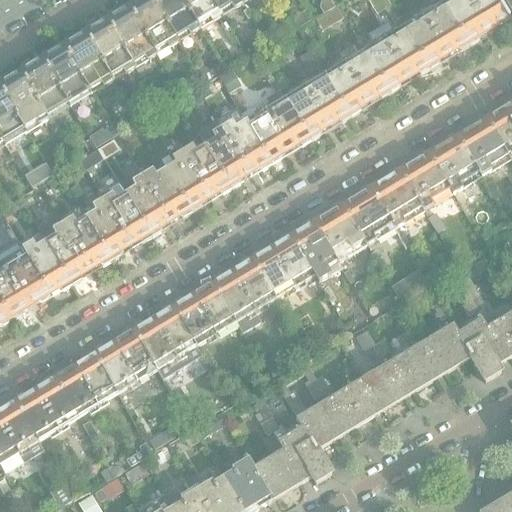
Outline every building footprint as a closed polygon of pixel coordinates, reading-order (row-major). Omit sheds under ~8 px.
[(178,45),(151,0),(144,0),(142,2),(139,0),(131,0),(129,2),(129,9),(128,10),(155,53),(166,46),(168,50),(178,45)] [(200,32),(180,0),(151,0),(178,45),(179,44),(177,40),(188,34),(190,38),(200,32)] [(222,19),(210,0),(180,0),(200,32),(201,31),(199,27),(210,21),(212,24),(222,19)] [(244,5),(240,0),(210,0),(222,19),(222,18),(220,14),(231,8),(234,11),(244,5)] [(274,5),(270,0),(264,0),(269,8),(274,5)] [(335,8),(329,0),(323,0),(322,1),(319,9),(323,16),(335,8)] [(387,0),(367,0),(377,16),(385,10),(391,7),(387,0)] [(509,20),(497,0),(451,0),(443,5),(470,48),(479,43),(478,39),(509,20)] [(470,48),(443,5),(403,29),(430,72),(439,67),(438,62),(457,51),(460,54),(470,48)] [(399,21),(391,7),(385,10),(394,24),(399,21)] [(337,9),(316,22),(323,33),(343,20),(337,9)] [(155,53),(128,10),(120,15),(113,11),(107,15),(107,22),(107,23),(135,70),(136,70),(134,66),(145,60),(147,63),(158,57),(155,53)] [(252,19),(247,11),(243,13),(248,21),(252,19)] [(135,70),(107,23),(99,28),(92,24),(86,28),(86,35),(85,36),(114,83),(112,79),(123,73),(125,77),(135,70)] [(230,32),(225,24),(221,26),(226,35),(230,32)] [(430,72),(403,29),(364,53),(390,96),(400,90),(399,86),(401,85),(417,75),(420,78),(430,72)] [(114,83),(85,36),(77,41),(70,37),(64,41),(64,48),(63,49),(90,93),(101,86),(104,89),(114,83)] [(90,93),(63,49),(55,54),(49,50),(42,54),(42,61),(69,105),(90,93)] [(321,69),(311,52),(299,59),(309,76),(321,69)] [(390,96),(364,53),(325,77),(351,120),(360,114),(359,110),(362,109),(378,99),(381,102),(390,96)] [(69,105),(42,61),(34,67),(27,63),(21,67),(21,74),(20,75),(46,119),(69,105)] [(205,69),(197,73),(204,85),(212,80),(205,69)] [(242,88),(233,73),(220,81),(230,96),(242,88)] [(46,119),(20,75),(12,80),(5,76),(0,78),(0,91),(24,132),(46,119)] [(351,120),(325,77),(285,100),(311,144),(320,138),(320,134),(322,133),(338,123),(341,126),(351,120)] [(311,144),(285,100),(273,79),(268,83),(275,95),(266,101),(271,109),(246,124),(271,168),(281,162),(280,158),(296,148),(298,147),(302,149),(311,144)] [(187,84),(177,90),(183,99),(193,93),(187,84)] [(211,97),(205,87),(199,91),(205,101),(211,97)] [(24,132),(0,91),(0,139),(3,145),(24,132)] [(197,94),(191,98),(196,107),(203,103),(197,94)] [(168,97),(157,103),(161,110),(172,104),(168,97)] [(511,160),(511,104),(510,104),(504,107),(503,111),(487,121),(511,161),(511,160)] [(131,112),(122,117),(130,131),(139,126),(131,112)] [(271,168),(246,124),(238,129),(228,113),(218,120),(224,130),(223,130),(249,176),(259,171),(262,173),(271,168)] [(511,161),(487,121),(485,122),(481,121),(476,124),(474,129),(458,138),(482,179),(511,161)] [(102,131),(88,139),(95,150),(116,137),(111,128),(103,133),(102,131)] [(249,176),(223,130),(214,135),(218,141),(206,148),(231,192),(241,186),(240,182),(249,176)] [(482,179),(458,138),(457,139),(452,138),(447,142),(446,146),(429,156),(453,196),(482,179)] [(113,142),(98,151),(104,161),(119,152),(113,142)] [(209,200),(182,155),(178,148),(158,160),(165,173),(191,216),(201,210),(200,206),(209,200)] [(231,192),(206,148),(197,154),(193,148),(182,155),(209,200),(219,195),(222,197),(231,192)] [(98,151),(79,162),(84,172),(104,161),(98,151)] [(453,196),(429,156),(428,157),(424,156),(418,159),(417,163),(400,173),(424,214),(453,196)] [(191,216),(165,173),(156,178),(152,172),(142,178),(170,224),(179,219),(182,221),(191,216)] [(424,214),(400,173),(399,174),(395,173),(389,176),(388,181),(371,191),(395,231),(424,214)] [(170,224),(142,178),(133,184),(137,190),(126,196),(152,240),(161,234),(160,230),(170,224)] [(501,198),(492,184),(486,187),(494,202),(501,198)] [(152,240),(126,196),(119,185),(99,197),(102,203),(130,248),(139,243),(142,245),(152,240)] [(395,231),(371,191),(370,191),(366,190),(360,194),(359,198),(342,208),(366,248),(395,231)] [(0,212),(5,222),(25,210),(18,199),(0,210),(0,212)] [(130,248),(102,203),(93,208),(96,214),(86,220),(112,264),(121,258),(120,254),(130,248)] [(366,248),(342,208),(341,209),(337,208),(332,211),(330,215),(313,225),(337,266),(366,248)] [(446,230),(436,215),(428,220),(438,235),(446,230)] [(112,264),(86,220),(76,226),(73,221),(63,227),(57,217),(56,218),(90,272),(99,267),(102,269),(112,264)] [(90,272),(56,218),(38,229),(72,288),(81,282),(80,278),(90,272)] [(337,266),(313,225),(311,227),(308,225),(302,229),(302,232),(291,239),(314,278),(318,284),(330,278),(341,271),(337,266)] [(72,288),(38,229),(37,230),(46,244),(36,250),(32,245),(23,251),(26,257),(50,296),(59,291),(62,293),(72,288)] [(414,247),(408,236),(400,240),(406,251),(414,247)] [(23,249),(16,237),(15,238),(9,242),(15,253),(22,250),(23,249)] [(314,278),(291,239),(289,240),(286,238),(280,242),(280,246),(263,256),(260,254),(253,258),(253,261),(251,263),(275,301),(314,278)] [(383,265),(376,253),(371,256),(378,268),(383,265)] [(50,296),(26,257),(0,272),(0,302),(11,321),(12,320),(16,321),(21,318),(22,314),(24,313),(39,304),(42,305),(48,302),(49,297),(50,296)] [(275,301),(251,263),(250,263),(247,262),(241,266),(241,269),(223,279),(220,278),(214,282),(214,285),(212,287),(235,325),(275,301)] [(488,270),(483,262),(472,268),(477,276),(488,270)] [(480,298),(463,270),(454,276),(470,303),(469,303),(476,315),(480,312),(474,302),(480,298)] [(355,282),(349,272),(344,275),(350,285),(355,282)] [(235,325),(212,287),(211,287),(207,286),(201,289),(201,293),(184,303),(181,302),(174,305),(174,309),(172,310),(196,349),(235,325)] [(336,301),(328,289),(323,292),(331,304),(336,301)] [(11,321),(0,302),(0,328),(3,329),(8,326),(9,322),(11,321)] [(476,315),(469,303),(462,308),(469,319),(476,315)] [(447,319),(440,308),(435,311),(441,323),(447,319)] [(196,349),(172,310),(171,311),(168,309),(162,313),(162,317),(144,327),(141,325),(135,329),(135,333),(133,334),(157,372),(163,382),(202,358),(196,349)] [(511,359),(511,316),(502,323),(497,315),(481,324),(505,363),(511,359)] [(505,363),(481,324),(480,322),(476,324),(478,327),(466,334),(464,331),(456,336),(471,361),(485,385),(501,375),(497,368),(505,363)] [(471,361),(456,336),(455,336),(452,331),(422,349),(440,379),(471,361)] [(157,372),(133,334),(132,335),(129,333),(122,337),(122,340),(105,351),(102,349),(96,353),(96,356),(93,357),(117,396),(157,372)] [(390,353),(383,342),(378,345),(385,356),(390,353)] [(385,356),(378,345),(372,349),(379,360),(385,356)] [(440,379),(422,349),(392,368),(410,397),(440,379)] [(117,396),(93,357),(92,358),(89,357),(83,360),(83,364),(65,375),(62,373),(56,376),(56,380),(54,381),(78,420),(117,396)] [(275,357),(264,363),(273,378),(284,372),(275,357)] [(410,397),(392,368),(362,385),(380,415),(410,397)] [(303,409),(293,392),(289,395),(286,389),(305,377),(309,383),(304,386),(314,402),(324,396),(323,394),(316,383),(307,369),(277,387),(293,415),(303,409)] [(328,390),(322,379),(316,383),(323,394),(328,390)] [(78,420),(54,381),(53,382),(49,381),(44,384),(44,388),(26,398),(22,397),(17,400),(17,404),(15,405),(38,443),(78,420)] [(380,415),(362,385),(330,405),(347,435),(380,415)] [(331,477),(317,453),(302,428),(292,434),(294,437),(289,440),(281,428),(278,430),(256,394),(250,398),(260,414),(255,417),(267,438),(273,434),(278,443),(285,453),(303,484),(311,480),(315,487),(331,477)] [(194,411),(186,398),(176,404),(184,417),(194,411)] [(44,453),(38,443),(15,405),(13,406),(10,404),(5,408),(4,411),(0,413),(0,466),(18,456),(23,465),(44,453)] [(347,435),(330,405),(299,424),(302,428),(317,453),(347,435)] [(207,438),(227,426),(220,415),(200,427),(207,438)] [(100,440),(89,423),(83,427),(93,444),(100,440)] [(155,452),(176,440),(170,430),(149,443),(155,452)] [(130,469),(152,455),(145,445),(139,449),(141,452),(126,462),(130,469)] [(174,460),(167,447),(152,456),(160,468),(174,460)] [(257,511),(303,484),(285,453),(253,472),(247,461),(231,471),(233,474),(223,480),(242,511),(257,511)] [(242,511),(223,480),(209,488),(207,485),(196,492),(188,477),(183,480),(192,494),(184,499),(186,502),(183,504),(178,496),(167,502),(172,511),(242,511)] [(100,511),(91,497),(78,505),(82,511),(100,511)] [(511,511),(511,499),(490,511),(511,511)] [(37,511),(31,502),(24,506),(27,511),(37,511)]
